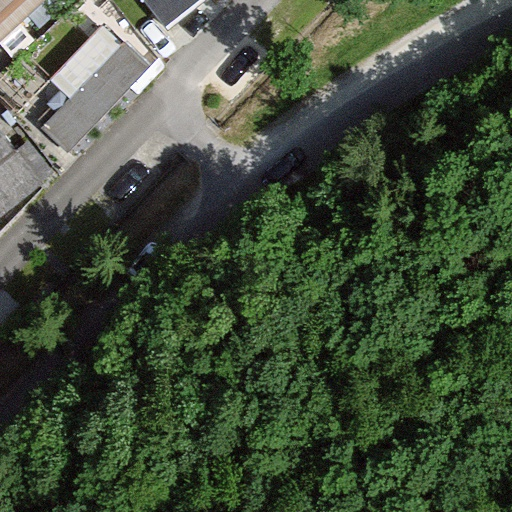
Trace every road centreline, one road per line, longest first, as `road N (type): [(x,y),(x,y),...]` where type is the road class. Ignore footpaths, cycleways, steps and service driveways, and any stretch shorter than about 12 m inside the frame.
road 1 (unclassified): [(0,425),(237,183)]
road 2 (unclassified): [(237,183),(315,125),(511,10)]
road 3 (residential): [(0,268),(163,102)]
road 4 (residential): [(163,102),(261,0)]
